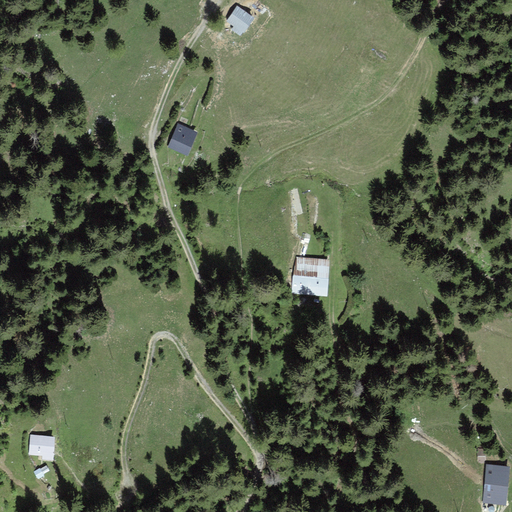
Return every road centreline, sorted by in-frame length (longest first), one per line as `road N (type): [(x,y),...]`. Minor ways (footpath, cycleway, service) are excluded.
road 1 (track): [(128,491),(126,428),(152,342),(162,335),(177,341),(259,457)]
road 2 (track): [(334,278),(340,395),(358,435),(333,511)]
